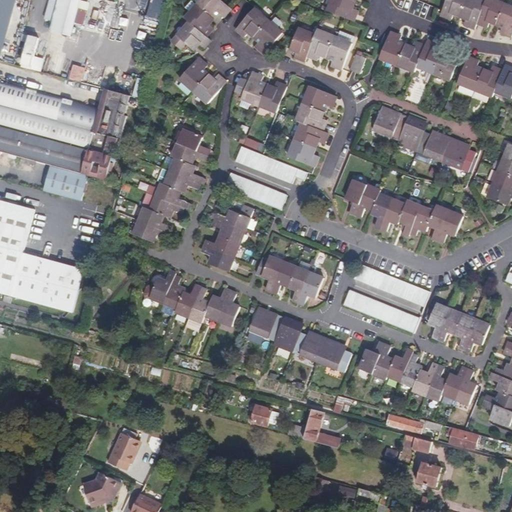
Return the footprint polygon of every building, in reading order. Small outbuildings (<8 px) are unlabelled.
[(50,0),(45,19),(54,22),(52,31),(63,34),(66,22),(74,24),(76,18),(80,0),(50,0)] [(152,0),(148,0),(145,13),(159,17),(163,3),(152,0)] [(224,18),(232,9),(221,0),(201,0),(198,4),(214,19),(220,13),(221,15),(224,18)] [(356,2),(350,0),(333,0),(328,12),(354,22),(359,11),(354,8),(356,2)] [(454,15),(461,17),(467,0),(447,0),(442,16),(453,20),(454,15)] [(476,29),(478,24),(486,3),(479,0),(467,0),(461,17),(467,19),(465,25),(476,29)] [(491,22),(498,25),(506,4),(495,0),(487,0),(486,3),(478,24),(489,28),(491,22)] [(214,19),(198,4),(186,18),(191,23),(208,37),(209,36),(213,31),(215,29),(213,27),(210,24),(214,19)] [(511,6),(506,4),(498,25),(504,27),(503,33),(511,36),(511,6)] [(255,38),(269,21),(256,9),(237,30),(242,34),(245,37),(249,33),(255,38)] [(261,51),(265,55),(283,33),(269,21),(255,38),(260,43),(256,47),(261,51)] [(204,49),(207,46),(212,41),(208,37),(191,23),(188,26),(173,42),(181,50),(187,44),(195,52),(200,46),(204,49)] [(308,56),(316,35),(299,29),(291,49),(298,52),(295,57),(306,61),(308,56)] [(328,58),(336,37),(318,30),(316,35),(308,56),(319,61),(321,55),(328,58)] [(337,38),(352,43),(354,37),(339,31),(337,38)] [(392,33),(386,47),(381,59),(398,66),(407,45),(400,43),(402,37),(396,34),(392,33)] [(30,36),(23,63),(32,65),(33,66),(38,48),(40,39),(30,36)] [(337,38),(336,37),(328,58),(334,60),(332,66),(343,71),(353,44),(352,43),(337,38)] [(426,46),(418,67),(435,74),(443,53),(437,51),(439,45),(429,41),(426,46)] [(407,45),(398,66),(415,73),(418,67),(426,46),(416,42),(413,48),(407,45)] [(63,54),(38,48),(33,66),(32,65),(31,69),(58,76),(63,54)] [(443,53),(435,74),(452,81),(462,55),(452,50),(449,55),(443,53)] [(361,75),(367,59),(357,55),(351,71),(361,75)] [(181,79),(195,92),(210,75),(205,70),(208,66),(204,62),(201,59),(200,58),(181,79)] [(473,98),(476,91),(484,70),(478,68),(480,62),(469,58),(462,75),(460,80),(459,84),(462,85),(459,92),(473,98)] [(98,84),(103,63),(98,62),(93,83),(98,84)] [(89,82),(90,66),(72,65),(71,80),(89,82)] [(504,71),(495,92),(511,98),(511,68),(506,66),(504,71)] [(484,70),(476,91),(473,98),(488,103),(491,96),(493,97),(495,92),(504,71),(493,67),(490,72),(484,70)] [(243,99),(261,107),(269,86),(262,83),(264,77),(253,74),(243,99)] [(209,105),(228,83),(223,78),(219,75),(215,80),(210,75),(195,92),(209,105)] [(143,99),(148,81),(138,78),(133,96),(143,99)] [(0,82),(0,105),(95,131),(84,173),(90,175),(110,180),(127,117),(0,82)] [(269,86),(261,107),(278,113),(288,87),(278,83),(276,88),(269,86)] [(304,104),(324,112),(327,105),(333,108),(337,97),(311,86),(304,104)] [(456,102),(450,100),(446,110),(452,113),(456,102)] [(302,123),(324,132),(328,121),(322,118),(324,112),(304,104),(297,121),(302,123)] [(84,173),(95,131),(0,105),(0,151),(2,152),(52,165),(45,191),(82,202),(90,175),(84,173)] [(400,141),(409,118),(394,112),(393,115),(382,111),(374,130),(400,141)] [(424,124),(409,118),(400,141),(399,143),(419,151),(426,133),(426,132),(422,130),(424,124)] [(329,133),(324,132),(302,123),(296,140),(317,148),(320,142),(325,144),(329,133)] [(179,144),(208,156),(211,149),(201,146),(204,139),(184,131),(179,144)] [(232,137),(239,139),(242,134),(235,131),(232,137)] [(426,133),(419,151),(444,161),(452,139),(436,133),(435,136),(426,133)] [(452,139),(444,161),(470,172),(473,173),(479,158),(475,157),(477,153),(468,150),(469,146),(452,139)] [(315,155),(317,148),(296,140),(289,157),(315,168),(320,157),(315,155)] [(206,162),(208,156),(179,144),(173,157),(177,159),(193,165),(196,158),(206,162)] [(298,169),(243,147),(238,161),(292,183),(295,177),(298,169)] [(137,158),(129,154),(126,165),(134,167),(137,158)] [(511,160),(505,157),(499,171),(511,175),(511,160)] [(197,167),(193,165),(177,159),(172,172),(201,183),(203,178),(194,174),(197,167)] [(199,190),(201,183),(172,172),(165,168),(159,183),(163,184),(183,192),(186,193),(189,186),(199,190)] [(305,180),(308,173),(298,169),(295,177),(305,180)] [(511,175),(499,171),(494,184),(511,191),(511,175)] [(227,187),(282,209),(288,196),(233,174),(227,187)] [(350,212),(356,214),(368,185),(355,180),(347,199),(354,202),(350,212)] [(180,199),(183,192),(163,184),(161,188),(152,184),(149,192),(158,196),(157,197),(184,208),(187,209),(190,203),(180,199)] [(511,191),(494,184),(489,197),(509,206),(511,198),(511,191)] [(366,207),(374,210),(380,194),(382,190),(368,185),(356,214),(363,217),(366,207)] [(376,226),(383,229),(394,200),(380,194),(374,210),(372,213),(380,217),(376,226)] [(182,214),(184,208),(157,197),(152,211),(165,216),(171,218),(174,211),(182,214)] [(0,292),(81,315),(92,272),(24,253),(36,209),(0,199),(0,292)] [(399,225),(401,221),(407,205),(394,200),(383,229),(389,231),(393,222),(399,225)] [(410,237),(412,233),(422,206),(409,201),(407,205),(401,221),(408,224),(404,234),(410,237)] [(496,211),(502,214),(505,207),(500,204),(496,211)] [(217,220),(246,232),(247,229),(255,210),(244,206),(241,214),(232,211),(229,218),(219,214),(217,220)] [(428,232),(430,225),(435,212),(422,206),(412,233),(418,236),(420,229),(428,232)] [(433,238),(439,241),(451,211),(438,206),(435,212),(430,225),(437,228),(433,238)] [(163,223),(165,216),(152,211),(146,208),(140,221),(170,233),(173,227),(163,223)] [(451,211),(439,241),(447,244),(450,234),(457,236),(465,217),(451,211)] [(475,223),(478,227),(485,223),(481,219),(475,223)] [(221,237),(241,245),(246,232),(217,220),(214,226),(224,230),(221,237)] [(168,239),(170,233),(140,221),(135,234),(155,242),(157,235),(168,239)] [(206,246),(235,258),(241,245),(221,237),(218,244),(209,240),(206,246)] [(230,272),(235,258),(206,246),(203,253),(213,257),(210,264),(230,272)] [(273,292),(285,262),(271,257),(263,276),(271,279),(267,289),(273,292)] [(290,287),(298,268),(285,262),(273,292),(279,294),(283,284),(290,287)] [(431,292),(362,265),(356,278),(425,306),(431,292)] [(300,303),(312,273),(298,268),(290,287),(297,290),(293,300),(300,303)] [(165,304),(176,277),(177,274),(170,271),(166,282),(159,279),(152,298),(165,304)] [(325,279),(312,273),(300,303),(306,305),(310,295),(317,298),(325,279)] [(178,309),(185,293),(186,289),(179,287),(182,279),(176,277),(165,304),(168,305),(178,309)] [(192,295),(185,293),(178,309),(177,312),(191,317),(202,288),(196,286),(192,295)] [(208,290),(202,288),(191,317),(204,323),(207,316),(212,304),(204,301),(208,290)] [(214,297),(212,304),(207,316),(220,322),(232,292),(225,290),(222,300),(214,297)] [(238,295),(232,292),(220,322),(234,327),(241,307),(234,305),(238,295)] [(346,305),(415,333),(420,319),(351,292),(346,305)] [(433,336),(440,339),(452,310),(438,304),(430,323),(437,326),(433,336)] [(178,309),(168,305),(166,310),(176,314),(177,312),(178,309)] [(452,310),(440,339),(446,341),(450,331),(457,334),(465,315),(452,310)] [(251,330),(276,341),(286,318),(270,312),(269,316),(259,312),(251,330)] [(465,315),(457,334),(464,337),(460,347),(467,349),(478,320),(465,315)] [(275,344),(295,352),(303,334),(303,333),(298,331),(301,324),(286,318),(276,341),(275,344)] [(478,320),(467,349),(472,352),(476,343),(483,345),(492,326),(478,320)] [(250,332),(248,337),(258,341),(261,336),(250,332)] [(295,352),(320,362),(329,340),(313,334),(312,338),(303,334),(295,352)] [(329,340),(320,362),(346,373),(353,354),(343,351),(345,346),(329,340)] [(360,369),(374,375),(386,346),(380,343),(376,352),(368,349),(360,369)] [(387,380),(389,376),(396,360),(389,357),(392,348),(386,346),(374,375),(387,380)] [(389,376),(402,381),(413,356),(414,352),(408,350),(404,359),(397,357),(396,360),(389,376)] [(85,358),(79,356),(76,368),(82,370),(83,364),(85,358)] [(402,381),(415,386),(422,370),(423,367),(416,364),(419,358),(413,356),(402,381)] [(414,391),(428,396),(440,367),(433,364),(429,373),(422,370),(415,386),(414,391)] [(497,374),(511,380),(511,365),(509,364),(506,371),(499,368),(497,374)] [(441,401),(444,394),(449,382),(441,379),(446,369),(440,367),(428,396),(441,401)] [(449,382),(444,394),(458,400),(469,370),(463,368),(458,377),(452,375),(449,382)] [(469,370),(458,400),(471,405),(479,386),(471,383),(475,372),(469,370)] [(502,392),(511,395),(511,380),(497,374),(494,373),(492,379),(501,384),(499,390),(502,392)] [(224,380),(236,383),(238,377),(227,374),(224,380)] [(211,382),(208,392),(213,394),(216,383),(211,382)] [(213,394),(208,392),(205,403),(210,404),(213,394)] [(487,401),(511,411),(511,395),(502,392),(499,399),(489,395),(487,401)] [(16,412),(24,398),(12,395),(6,406),(16,412)] [(335,414),(344,416),(346,405),(348,399),(340,397),(336,410),(335,414)] [(348,399),(346,405),(347,405),(345,412),(350,414),(352,407),(353,405),(355,405),(356,402),(348,399)] [(511,427),(511,424),(511,411),(487,401),(484,407),(494,412),(491,419),(511,427)] [(270,427),(271,423),(275,412),(275,411),(260,406),(259,409),(258,414),(255,422),(270,427)] [(307,440),(341,449),(344,440),(322,435),(327,414),(315,410),(307,440)] [(275,412),(271,423),(279,426),(282,414),(275,412)] [(424,424),(395,416),(392,424),(429,434),(431,428),(445,432),(446,426),(426,421),(424,424)] [(296,437),(306,440),(309,429),(298,426),(296,437)] [(481,451),(484,436),(456,429),(453,437),(457,438),(455,444),(481,451)] [(136,454),(134,453),(139,438),(121,431),(110,460),(128,467),(131,460),(133,461),(136,454)] [(417,449),(420,439),(410,436),(408,446),(417,449)] [(420,439),(417,449),(434,453),(437,443),(420,439)] [(322,488),(326,477),(217,449),(213,459),(322,488)] [(398,464),(401,456),(390,453),(389,461),(398,464)] [(429,460),(424,479),(442,484),(447,465),(429,460)] [(86,483),(93,503),(108,497),(110,499),(115,498),(122,480),(102,471),(99,478),(86,483)] [(360,494),(362,487),(348,483),(346,490),(360,494)] [(388,511),(391,503),(393,494),(362,487),(360,494),(382,500),(374,511),(388,511)] [(160,511),(164,504),(140,492),(132,511),(160,511)] [(436,496),(426,493),(424,503),(434,505),(436,496)] [(403,497),(395,495),(393,502),(401,503),(403,497)] [(108,497),(93,503),(95,505),(110,499),(108,497)] [(283,501),(279,511),(301,511),(304,507),(283,501)] [(394,511),(397,505),(391,503),(388,511),(394,511)]
